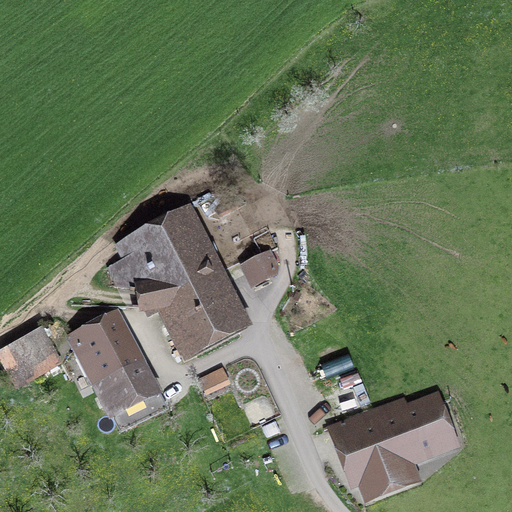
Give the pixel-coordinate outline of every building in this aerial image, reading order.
[(203,233),(193,215),(109,260),(116,271),(104,275),(113,292),(132,291),(143,308),(157,301),(178,346),(244,312),(221,268),(219,269),(214,261),(205,266),(191,239),(203,233)] [(274,250),(243,266),(253,285),(276,273),(272,265),(280,261),(274,250)] [(65,353),(111,438),(152,418),(105,331),(65,353)] [(41,333),(0,356),(0,360),(6,371),(49,347),(41,333)] [(200,378),(207,393),(230,381),(223,367),(200,378)] [(347,461),(357,457),(371,494),(409,480),(402,461),(449,443),(434,405),(406,416),(401,401),(334,427),(347,461)]
